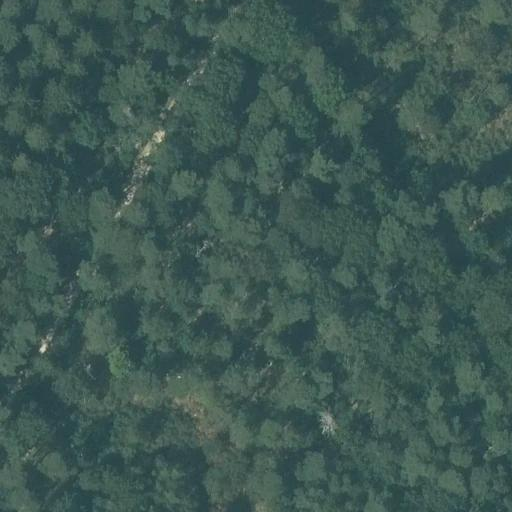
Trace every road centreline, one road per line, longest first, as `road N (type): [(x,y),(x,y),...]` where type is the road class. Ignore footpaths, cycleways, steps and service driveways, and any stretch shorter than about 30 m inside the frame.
road 1 (unknown): [(0,355),(217,0)]
road 2 (track): [(479,308),(256,0)]
road 3 (track): [(83,0),(0,147)]
